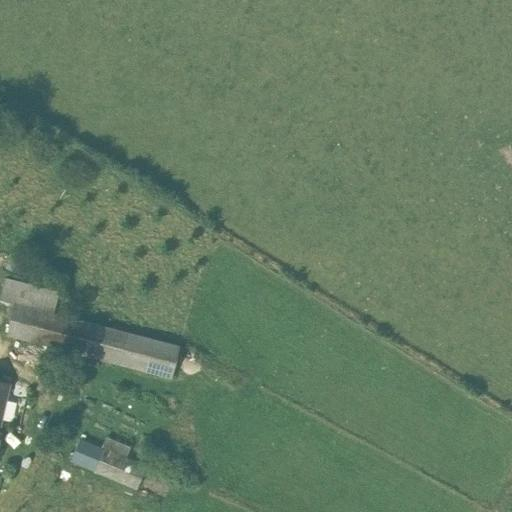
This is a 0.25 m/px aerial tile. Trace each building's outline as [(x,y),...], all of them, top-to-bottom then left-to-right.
[(40,288),(8,279),(1,304),(15,307),(34,312),(40,288)] [(64,293),(40,288),(34,312),(58,318),(64,293)] [(34,312),(15,307),(7,337),(173,378),(181,349),(58,318),(34,312)] [(12,384),(0,381),(0,433),(0,434),(12,384)] [(147,467),(79,439),(70,461),(137,490),(147,467)]
